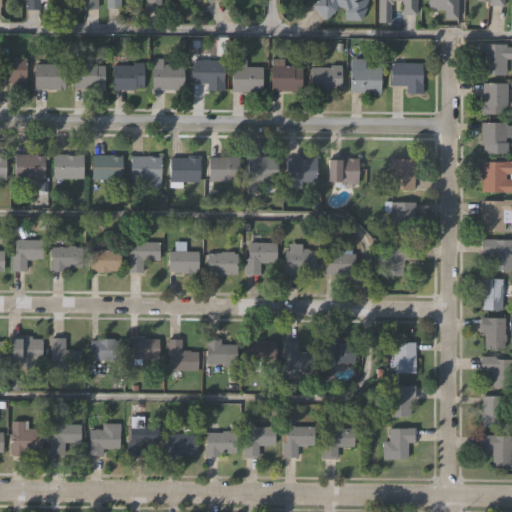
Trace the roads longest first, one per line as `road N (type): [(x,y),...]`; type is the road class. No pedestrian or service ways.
road 1 (tertiary): [(511,495),(0,489)]
road 2 (residential): [(447,494),(445,35)]
road 3 (residential): [(445,123),(0,121)]
road 4 (residential): [(444,307),(0,305)]
